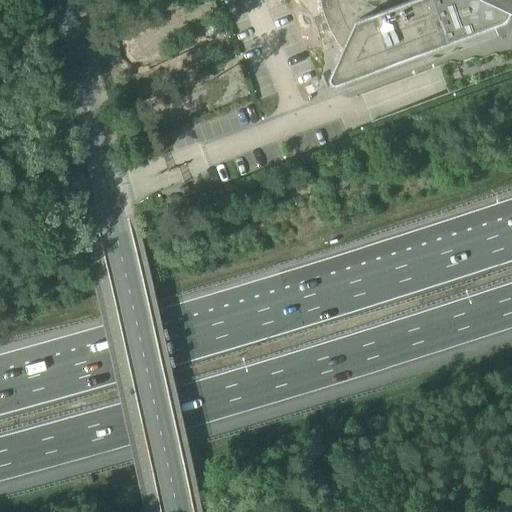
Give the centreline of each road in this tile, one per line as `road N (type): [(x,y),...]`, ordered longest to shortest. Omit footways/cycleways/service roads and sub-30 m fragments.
road 1 (motorway): [(511,238),(0,392)]
road 2 (motorway): [(0,458),(511,305)]
road 3 (tertiary): [(177,511),(61,0)]
